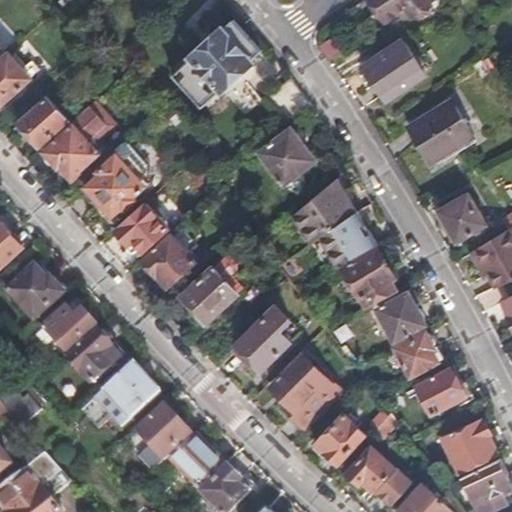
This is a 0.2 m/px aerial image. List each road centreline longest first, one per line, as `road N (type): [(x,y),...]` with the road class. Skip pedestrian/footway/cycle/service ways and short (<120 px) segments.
road 1 (residential): [(332,511),(167,350),(0,161)]
road 2 (residential): [(286,33),(375,159),(511,402)]
